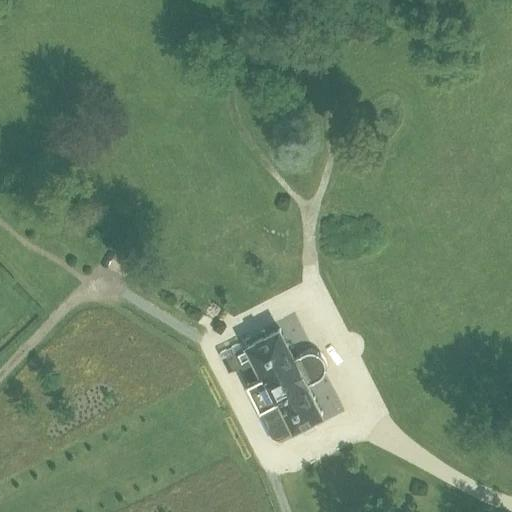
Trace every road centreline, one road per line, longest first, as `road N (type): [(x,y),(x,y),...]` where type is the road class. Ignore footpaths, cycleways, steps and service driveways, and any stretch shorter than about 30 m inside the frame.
road 1 (track): [(371,414),(287,460),(263,454),(206,344),(91,284),(0,376)]
road 2 (track): [(321,304),(311,283),(311,239),(337,109),(323,75),(298,51),(258,49),(230,74),(230,111),(273,179)]
